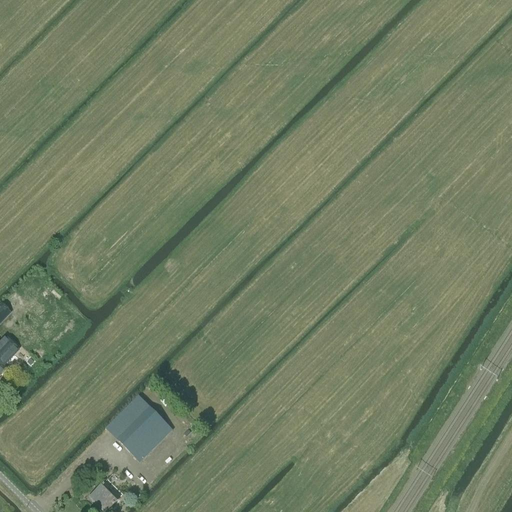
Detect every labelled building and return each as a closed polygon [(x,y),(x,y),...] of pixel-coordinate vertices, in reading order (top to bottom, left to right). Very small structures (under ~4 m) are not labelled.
[(0,323),(9,314),(0,305),(0,323)] [(37,335),(44,341),(55,330),(32,307),(21,319),(21,320),(17,317),(3,332),(22,350),(37,335)] [(6,371),(3,368),(18,352),(4,338),(0,342),(0,376),(1,377),(6,371)] [(150,409),(117,442),(140,464),(173,432),(150,409)] [(103,484),(89,498),(101,511),(106,511),(119,500),(103,484)]
